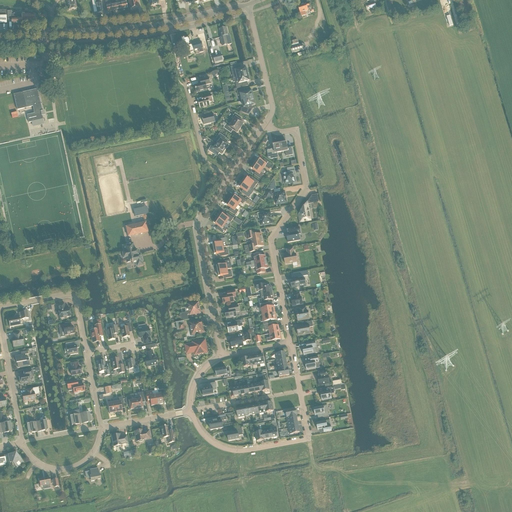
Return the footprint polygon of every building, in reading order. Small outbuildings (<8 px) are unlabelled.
[(66,0),(68,10),(77,8),(75,0),(66,0)] [(117,10),(115,0),(114,0),(110,1),(111,3),(108,3),(108,0),(105,1),(107,12),(112,11),(117,10)] [(115,0),(117,10),(127,8),(125,0),(123,0),(121,1),(120,0),(115,0)] [(138,7),(136,0),(127,0),(130,9),(138,7)] [(374,10),(376,9),(376,8),(374,2),(368,4),(367,1),(370,1),(369,0),(359,0),(359,1),(359,2),(360,2),(361,3),(364,2),(367,10),(374,8),(374,10)] [(472,15),(467,0),(456,0),(462,18),(472,15)] [(306,15),(305,12),(308,11),(308,9),(311,8),(310,4),(306,5),(306,4),(298,7),(300,13),(301,17),(306,15)] [(12,23),(22,23),(22,20),(35,20),(35,15),(30,15),(30,14),(22,15),(22,13),(16,13),(16,14),(11,15),(11,11),(7,11),(8,18),(8,21),(12,21),(12,23)] [(227,29),(227,28),(219,29),(221,37),(220,37),(221,41),(222,41),(223,46),(232,44),(230,35),(228,35),(227,29)] [(201,42),(192,44),(193,45),(191,45),(189,37),(185,38),(181,39),(182,42),(179,42),(180,48),(187,46),(188,50),(194,49),(194,50),(199,49),(200,53),(204,52),(203,48),(201,42)] [(302,44),(290,48),(292,53),(304,50),(302,44)] [(222,55),(213,57),(215,63),(224,61),(222,55)] [(236,74),(237,77),(248,75),(247,73),(248,73),(247,69),(246,69),(246,68),(240,70),(239,65),(231,68),(233,75),(236,74)] [(248,76),(248,75),(237,77),(232,79),(233,79),(234,82),(235,82),(237,89),(245,87),(244,83),(249,81),(249,80),(250,80),(249,76),(248,76)] [(201,84),(194,85),(196,93),(207,90),(206,85),(210,84),(209,78),(200,80),(201,84)] [(37,89),(14,94),(17,110),(33,106),(34,113),(27,115),(29,123),(43,120),(42,116),(44,115),(43,111),(42,112),(37,89)] [(241,95),(242,101),(254,98),(252,91),(248,92),(245,93),(244,90),(237,92),(238,96),(241,95)] [(199,101),(200,108),(210,106),(209,102),(213,101),(211,95),(204,97),(205,100),(199,101)] [(255,105),(254,98),(242,101),(244,108),(244,109),(242,108),(241,112),(247,114),(249,109),(252,108),(252,106),(255,105)] [(232,123),(241,128),(244,123),(240,120),(241,118),(235,113),(232,118),(234,120),(232,123)] [(202,117),(204,125),(215,122),(213,114),(202,117)] [(241,128),(232,123),(230,125),(227,123),(224,128),(231,133),(233,130),(237,133),(241,128)] [(225,138),(220,134),(214,142),(226,150),(229,145),(223,141),(225,138)] [(279,142),(281,152),(285,151),(286,156),(293,155),(291,147),(287,148),(286,141),(279,142)] [(226,150),(214,142),(208,150),(214,154),(216,151),(222,155),(226,150)] [(281,152),(279,142),(273,144),(274,151),(271,151),(270,151),(272,159),(278,158),(277,153),(281,152)] [(254,163),(263,169),(265,166),(267,167),(267,168),(269,170),(273,165),(265,159),(263,162),(258,158),(254,163)] [(261,173),(263,169),(254,163),(251,169),(256,172),(255,175),(260,179),(264,175),(261,173)] [(283,174),(285,184),(295,182),(294,176),(296,176),(295,171),(294,167),(287,169),(288,172),(288,173),(283,174)] [(251,180),(245,176),(242,182),(251,188),(253,189),(259,182),(253,178),(251,180)] [(251,188),(242,182),(238,187),(244,191),(242,193),(249,198),(252,193),(248,191),(251,188)] [(287,202),(285,192),(274,194),(275,197),(274,198),(275,200),(276,204),(287,202)] [(317,194),(312,195),(299,214),(300,217),(299,217),(300,223),(301,222),(301,225),(302,225),(301,223),(311,221),(308,204),(319,202),(317,194)] [(233,195),(229,200),(238,206),(240,202),(243,204),(246,200),(240,196),(239,198),(233,195)] [(236,209),(238,206),(229,200),(226,205),(232,209),(230,211),(235,215),(239,211),(236,209)] [(134,210),(135,216),(148,213),(147,207),(134,210)] [(271,217),(282,215),(281,211),(270,213),(264,214),(263,212),(257,214),(258,219),(259,219),(259,218),(260,218),(261,226),(272,224),(271,217)] [(221,213),(217,218),(226,224),(228,221),(231,222),(234,218),(228,214),(226,217),(221,213)] [(223,227),(226,224),(217,218),(214,223),(219,227),(217,230),(224,234),(227,229),(223,227)] [(147,230),(145,220),(125,225),(127,235),(147,230)] [(286,234),(288,243),(300,240),(299,234),(301,234),(299,227),(289,229),(289,233),(286,234)] [(251,242),(262,240),(261,234),(254,235),(253,232),(246,233),(247,240),(250,239),(251,242)] [(212,244),(213,249),(223,247),(223,245),(226,244),(225,238),(218,240),(219,243),(212,244)] [(262,240),(251,242),(251,245),(248,246),(249,253),(257,251),(256,248),(264,246),(262,240)] [(132,247),(131,244),(123,246),(124,251),(123,252),(123,254),(122,254),(123,259),(126,258),(127,263),(131,262),(131,263),(132,263),(132,262),(136,261),(137,266),(141,265),(140,260),(141,260),(140,254),(138,255),(137,250),(135,251),(135,249),(134,249),(133,247),(132,247)] [(223,247),(213,249),(214,254),(221,253),(221,256),(228,255),(227,249),(224,250),(223,247)] [(284,256),(286,264),(297,262),(296,254),(294,254),(293,248),(286,250),(287,254),(288,254),(288,255),(284,256)] [(251,262),(251,265),(267,262),(265,256),(262,256),(261,253),(254,255),(254,258),(254,262),(251,262)] [(217,266),(217,271),(228,269),(227,267),(231,266),(230,260),(222,262),(223,265),(217,266)] [(268,269),(267,262),(251,265),(252,268),(255,267),(256,271),(257,271),(257,274),(265,273),(264,269),(268,269)] [(228,269),(217,271),(218,277),(225,275),(225,279),(232,277),(231,272),(228,272),(228,269)] [(291,282),(292,288),(292,289),(306,286),(305,279),(290,281),(290,282),(291,282)] [(261,291),(261,295),(272,293),(271,287),(264,288),(264,285),(264,284),(256,286),(257,292),(261,291)] [(228,295),(222,296),(224,304),(234,302),(233,297),(236,297),(235,291),(228,292),(228,295)] [(273,299),(272,293),(261,295),(262,299),(259,299),(260,305),(267,304),(267,301),(273,299)] [(291,299),(293,306),(303,304),(301,297),(300,298),(299,293),(293,294),(294,297),(294,299),(291,299)] [(57,305),(60,318),(71,316),(69,308),(65,309),(64,303),(57,305)] [(188,308),(185,308),(186,312),(180,313),(181,321),(189,319),(188,315),(200,313),(198,303),(192,304),(192,303),(188,304),(188,308)] [(263,312),(264,315),(276,313),(275,307),(273,307),(273,306),(269,307),(269,304),(261,306),(262,308),(261,309),(263,312)] [(231,310),(225,311),(226,319),(237,317),(236,312),(239,312),(238,306),(231,307),(231,310)] [(297,314),(298,321),(309,319),(308,311),(306,312),(306,308),(299,309),(299,312),(300,312),(300,313),(297,314)] [(27,311),(20,313),(21,317),(8,319),(10,327),(20,325),(19,320),(28,318),(27,311)] [(277,318),(276,313),(264,315),(264,317),(263,322),(264,322),(265,325),(270,324),(270,321),(276,319),(277,318)] [(185,329),(184,321),(176,323),(177,331),(185,329)] [(190,331),(191,336),(196,335),(196,334),(204,333),(202,321),(190,323),(191,331),(190,331)] [(234,325),(228,326),(229,333),(239,331),(238,327),(241,326),(240,321),(233,322),(234,325)] [(297,328),(298,336),(311,334),(309,327),(313,327),(312,321),(302,323),(303,326),(297,328)] [(123,338),(130,336),(128,327),(131,326),(130,323),(124,324),(125,327),(121,328),(123,338)] [(58,325),(59,330),(63,329),(64,335),(74,333),(73,326),(65,327),(65,324),(58,325)] [(271,330),(271,334),(280,332),(278,326),(271,327),(270,324),(266,325),(267,330),(271,330)] [(102,332),(100,325),(95,326),(96,330),(90,331),(92,342),(100,340),(98,333),(102,332)] [(107,335),(108,335),(108,337),(109,340),(115,339),(114,332),(117,332),(116,326),(111,327),(106,328),(107,331),(106,331),(107,335)] [(151,343),(150,336),(149,328),(138,330),(140,338),(143,338),(144,344),(151,343)] [(281,339),(280,332),(271,334),(272,338),(267,339),(267,341),(281,339)] [(12,339),(13,347),(23,345),(22,337),(21,338),(20,333),(13,334),(14,339),(12,339)] [(242,337),(230,340),(232,347),(238,346),(239,347),(244,346),(243,342),(245,341),(251,340),(250,334),(244,335),(244,337),(242,338),(242,337)] [(207,352),(205,340),(198,341),(198,343),(185,345),(187,354),(198,352),(198,354),(199,354),(200,354),(203,354),(203,353),(207,352)] [(78,345),(74,346),(73,342),(65,344),(66,347),(64,349),(65,353),(67,352),(67,355),(78,354),(77,348),(78,348),(78,345)] [(317,353),(315,342),(309,343),(309,346),(302,348),(304,355),(317,353)] [(15,356),(16,363),(17,363),(18,368),(30,366),(29,358),(26,358),(25,355),(28,354),(28,351),(21,352),(21,355),(15,356)] [(153,358),(152,351),(146,352),(147,359),(145,359),(146,367),(155,365),(157,362),(156,357),(153,358)] [(263,356),(256,357),(257,365),(258,368),(261,367),(260,365),(265,364),(263,356)] [(257,365),(256,357),(249,358),(251,366),(257,365)] [(318,357),(311,358),(312,361),(305,362),(306,370),(320,368),(318,357)] [(120,365),(118,358),(111,360),(113,370),(118,369),(119,374),(125,372),(123,365),(120,365)] [(249,358),(241,359),(243,368),(251,366),(249,358)] [(135,366),(134,359),(127,361),(129,369),(133,369),(134,373),(139,372),(138,366),(135,366)] [(106,369),(104,361),(97,362),(99,372),(104,371),(105,376),(110,375),(109,368),(106,369)] [(72,376),(81,374),(80,367),(78,367),(78,366),(78,362),(71,363),(72,369),(70,369),(72,376)] [(226,375),(225,368),(214,370),(215,377),(223,376),(224,379),(229,378),(229,375),(226,375)] [(29,377),(33,377),(32,369),(25,371),(26,375),(19,376),(20,384),(24,383),(30,382),(29,377)] [(327,376),(326,371),(320,372),(321,377),(318,378),(319,385),(330,383),(328,376),(327,376)] [(73,390),(74,393),(85,391),(83,384),(74,385),(74,382),(67,383),(68,391),(73,390)] [(254,384),(253,382),(250,382),(251,385),(247,385),(248,394),(255,392),(254,384)] [(270,390),(268,382),(261,383),(262,391),(262,392),(270,390)] [(216,390),(215,383),(208,384),(209,388),(202,389),(203,396),(214,394),(213,390),(216,390)] [(247,385),(246,383),(239,384),(239,387),(241,395),(248,394),(247,385)] [(262,391),(261,383),(254,384),(255,392),(262,391)] [(22,394),(24,402),(35,400),(34,394),(39,393),(38,387),(25,390),(26,393),(22,394)] [(239,387),(232,388),(234,396),(241,395),(239,387)] [(334,393),(333,387),(325,388),(326,392),(320,393),(322,401),(332,399),(331,394),(334,393)] [(154,391),(157,405),(163,404),(162,399),(165,398),(163,389),(159,390),(159,389),(155,389),(154,389),(154,391)] [(151,406),(157,405),(154,391),(152,392),(152,391),(145,392),(147,402),(150,401),(151,406)] [(139,399),(135,400),(136,409),(143,408),(141,401),(144,401),(143,392),(137,393),(139,399)] [(117,402),(114,403),(116,413),(122,411),(121,408),(124,408),(122,397),(117,398),(117,402)] [(136,409),(135,400),(131,401),(130,397),(125,398),(126,404),(129,404),(130,410),(136,409)] [(272,402),(264,404),(265,404),(266,412),(273,411),(272,402)] [(110,414),(116,413),(114,403),(108,404),(110,414)] [(265,404),(258,406),(259,414),(266,412),(265,404)] [(327,405),(313,408),(315,416),(322,414),(323,418),(329,417),(327,405)] [(259,414),(258,406),(251,407),(252,415),(259,414)] [(251,407),(244,408),(245,416),(252,415),(251,407)] [(244,408),(236,410),(238,418),(245,416),(244,408)] [(80,414),(81,424),(91,422),(89,412),(80,414)] [(81,424),(80,414),(70,416),(72,426),(81,424)] [(226,416),(218,418),(218,421),(217,421),(213,421),(213,422),(209,423),(208,424),(209,428),(210,427),(211,430),(223,428),(222,421),(227,420),(226,416)] [(41,421),(36,422),(38,432),(48,430),(45,417),(42,417),(42,418),(40,419),(41,421)] [(330,420),(316,423),(318,430),(325,429),(325,432),(332,431),(330,420)] [(0,424),(2,433),(12,432),(10,422),(0,424)] [(29,434),(38,432),(36,422),(27,424),(29,434)] [(170,435),(168,426),(165,427),(165,426),(160,427),(163,438),(168,437),(169,443),(175,442),(174,434),(170,435)] [(239,436),(243,435),(242,429),(235,430),(236,433),(227,434),(229,441),(239,439),(239,436)] [(278,437),(277,429),(270,430),(271,438),(278,437)] [(144,440),(150,439),(149,431),(143,432),(142,430),(135,432),(137,442),(144,440)] [(270,430),(263,431),(264,440),(271,438),(270,430)] [(263,431),(255,433),(257,442),(264,440),(263,431)] [(120,437),(120,435),(112,436),(114,446),(122,445),(121,444),(128,443),(126,436),(120,437)] [(156,453),(155,445),(147,446),(149,454),(156,453)] [(23,462),(16,454),(5,456),(5,459),(4,459),(4,458),(0,458),(0,465),(5,465),(5,463),(13,462),(17,467),(23,462)] [(90,470),(90,471),(85,472),(86,478),(90,477),(91,482),(95,481),(95,480),(100,479),(101,480),(100,474),(99,474),(98,469),(90,470)] [(39,479),(40,486),(50,484),(54,483),(54,487),(58,487),(57,479),(53,480),(50,481),(49,478),(39,479)]
